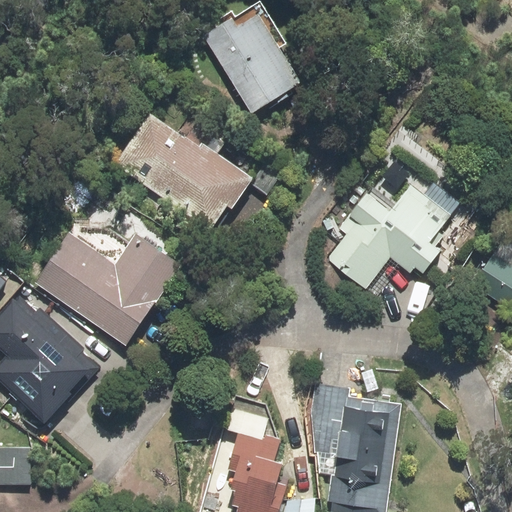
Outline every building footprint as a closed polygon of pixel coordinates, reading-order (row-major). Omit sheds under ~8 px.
[(297,83),(253,12),(208,39),(252,110),(297,83)] [(200,155),(150,122),(120,167),(208,227),(224,203),(228,206),(247,178),(204,149),(200,155)] [(426,243),(446,216),(411,190),(391,216),(369,199),(346,230),(350,234),(330,261),(365,287),(390,254),(411,271),(430,246),(426,243)] [(74,240),(45,282),(125,337),(175,264),(137,238),(116,269),(74,240)] [(511,252),(506,248),(481,286),(511,305),(511,252)] [(83,369),(13,303),(0,316),(0,344),(13,357),(0,370),(0,375),(41,414),(83,369)] [(346,391),(319,386),(316,409),(323,458),(336,460),(346,391)] [(382,511),(398,405),(348,398),(331,511),(382,511)] [(275,447),(240,438),(220,509),(230,511),(276,511),(280,498),(270,495),(279,464),(271,461),(275,447)] [(29,449),(0,448),(0,485),(29,485),(29,449)]
